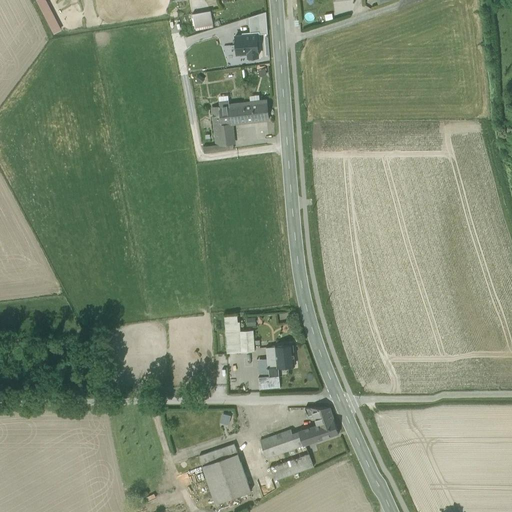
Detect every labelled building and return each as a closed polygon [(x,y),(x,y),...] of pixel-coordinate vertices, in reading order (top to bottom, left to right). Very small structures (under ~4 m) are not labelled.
[(36,0),(52,30),(60,26),(45,0),(36,0)] [(211,7),(193,11),(196,24),(214,21),(211,7)] [(254,31),(271,27),(267,9),(250,12),(254,31)] [(261,37),(239,41),(240,52),(263,49),(261,37)] [(268,97),(239,101),(241,120),(270,116),(268,97)] [(239,101),(213,104),(217,142),(234,140),(235,139),(233,120),(241,120),(239,101)] [(234,145),(234,140),(217,142),(204,143),(205,149),(234,145)] [(229,348),(242,348),(241,327),(240,319),(237,319),(236,313),(227,313),(229,348)] [(254,326),(241,327),(242,348),(255,347),(254,326)] [(293,341),(267,344),(269,364),(279,363),(295,362),(293,341)] [(279,363),(269,364),(270,372),(280,371),(279,363)] [(270,372),(259,373),(260,385),(280,384),(280,371),(270,372)] [(330,403),(311,404),(314,411),(317,421),(334,415),(330,403)] [(317,421),(315,422),(320,436),(339,429),(334,415),(317,421)] [(315,422),(292,429),(291,425),(261,435),(267,454),(320,436),(315,422)] [(235,440),(200,452),(203,461),(239,449),(235,440)] [(239,449),(203,461),(216,499),(252,487),(239,449)] [(310,449),(270,463),(275,476),(315,462),(310,449)]
